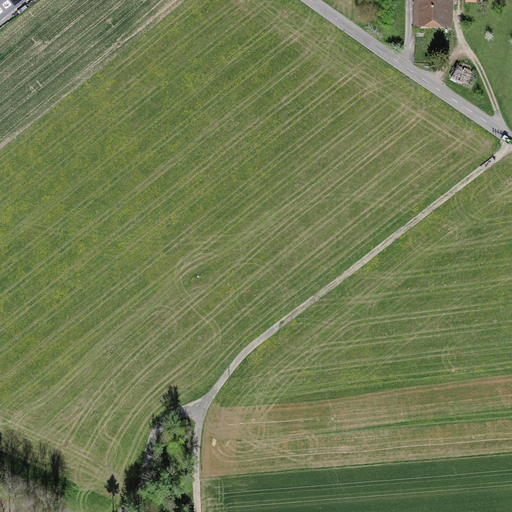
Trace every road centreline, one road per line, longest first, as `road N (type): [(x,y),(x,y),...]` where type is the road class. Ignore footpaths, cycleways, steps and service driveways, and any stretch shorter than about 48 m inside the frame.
road 1 (track): [(201,511),(199,424),(236,362),(511,143)]
road 2 (tertiary): [(511,140),(309,0)]
